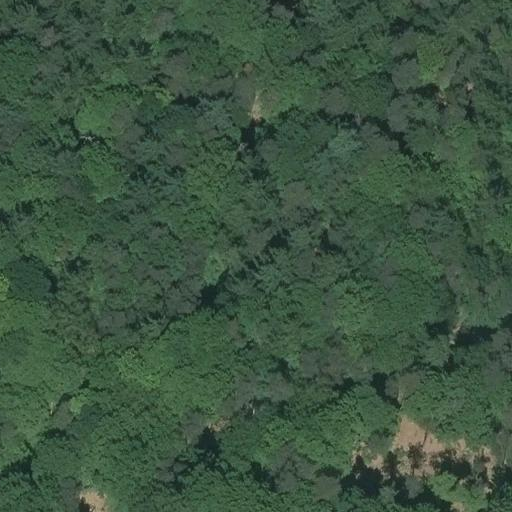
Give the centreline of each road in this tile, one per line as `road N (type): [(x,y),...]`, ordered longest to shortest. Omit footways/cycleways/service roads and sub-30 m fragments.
road 1 (track): [(511,350),(159,503)]
road 2 (track): [(159,503),(0,314)]
